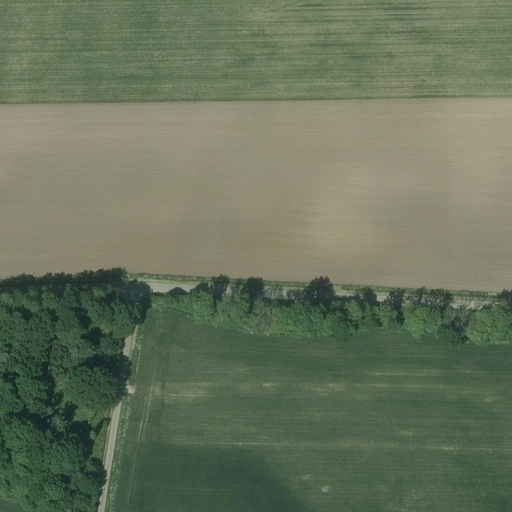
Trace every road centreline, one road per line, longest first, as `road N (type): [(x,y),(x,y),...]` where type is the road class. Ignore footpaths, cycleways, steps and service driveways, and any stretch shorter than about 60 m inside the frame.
road 1 (unclassified): [(135,285),(511,308)]
road 2 (unclassified): [(102,511),(135,285)]
road 3 (unclassified): [(135,285),(0,289)]
